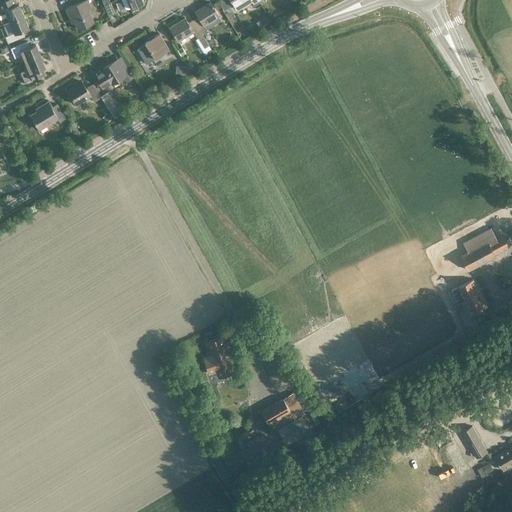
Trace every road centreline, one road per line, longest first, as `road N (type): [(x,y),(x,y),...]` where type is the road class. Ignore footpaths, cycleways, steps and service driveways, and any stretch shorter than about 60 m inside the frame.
road 1 (secondary): [(0,212),(278,40),(329,17)]
road 2 (residential): [(35,0),(64,69),(163,7)]
